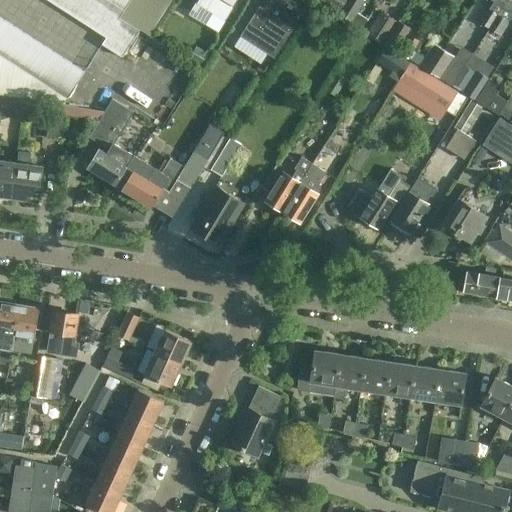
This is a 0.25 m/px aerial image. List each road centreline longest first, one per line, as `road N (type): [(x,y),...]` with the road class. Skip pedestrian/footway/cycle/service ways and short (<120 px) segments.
road 1 (residential): [(511,346),(250,302)]
road 2 (residential): [(250,302),(0,257)]
road 3 (residential): [(159,511),(250,302)]
